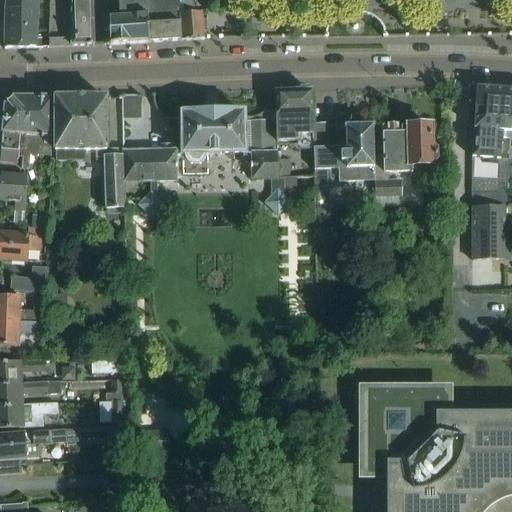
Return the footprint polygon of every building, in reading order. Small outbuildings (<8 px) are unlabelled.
[(36,0),(5,0),(5,10),(4,50),(35,49),(36,0)] [(48,0),(47,36),(48,48),(93,47),(91,0),(48,0)] [(117,0),(118,19),(102,20),(109,46),(148,44),(145,0),(117,0)] [(177,0),(145,0),(148,44),(181,42),(179,15),(177,0)] [(181,0),(183,15),(179,15),(181,42),(203,40),(202,20),(201,13),(194,13),(191,0),(181,0)] [(507,112),(509,91),(475,88),(471,158),(471,195),(506,195),(506,194),(505,194),(507,160),(508,160),(509,140),(506,140),(507,117),(500,117),(501,112),(507,112)] [(511,91),(509,91),(507,112),(501,112),(500,117),(507,117),(506,140),(509,140),(511,140),(511,91)] [(313,137),(312,124),(311,92),(274,94),(275,112),(275,142),(296,142),(296,137),(313,137)] [(121,96),(122,120),(140,119),(139,95),(121,96)] [(17,158),(23,158),(27,99),(11,99),(4,106),(0,149),(0,162),(17,164),(17,158)] [(27,99),(23,158),(22,170),(27,171),(28,155),(50,157),(50,140),(52,99),(27,99)] [(106,99),(54,100),(54,120),(54,152),(56,152),(56,163),(86,163),(86,152),(95,152),(95,158),(103,158),(105,209),(123,209),(122,183),(122,158),(106,158),(106,152),(106,119),(106,99)] [(242,114),(181,116),(181,119),(182,136),(182,155),(243,154),(243,160),(245,165),(250,165),(250,180),(276,179),(275,161),(275,153),(275,143),(275,112),(263,112),(263,122),(242,123),(242,118),(242,114)] [(373,162),(373,182),(374,199),(399,198),(399,182),(387,182),(387,174),(409,173),(409,180),(429,180),(429,167),(435,161),(435,150),(430,146),(429,127),(427,127),(423,122),(413,122),(409,127),(382,128),(383,161),(373,162)] [(373,182),(373,162),(372,128),(344,129),(345,148),(327,149),(326,124),(312,124),(313,137),(314,188),(330,187),(330,172),(338,172),(339,183),(373,182)] [(157,194),(157,182),(175,182),(175,155),(174,151),(122,152),(122,158),(122,183),(139,182),(139,194),(157,194)] [(275,161),(276,179),(289,179),(289,161),(275,161)] [(26,178),(0,175),(0,202),(15,203),(14,213),(24,213),(26,178)] [(281,181),(280,195),(297,196),(297,182),(281,181)] [(471,209),(504,208),(507,208),(507,194),(506,194),(506,195),(471,195),(471,209)] [(504,208),(471,209),(471,262),(504,262),(504,208)] [(30,229),(44,230),(45,218),(31,217),(30,229)] [(44,230),(30,229),(27,229),(27,237),(0,234),(0,260),(26,263),(27,252),(39,252),(40,241),(46,242),(47,230),(44,230)] [(447,251),(427,251),(417,251),(417,266),(446,266),(447,251)] [(42,294),(34,293),(34,294),(33,294),(32,312),(24,312),(24,299),(0,297),(0,322),(43,324),(44,294),(42,294)] [(66,296),(48,295),(47,313),(65,314),(66,296)] [(42,354),(43,324),(0,322),(0,364),(17,363),(17,348),(19,348),(20,334),(32,334),(31,354),(42,354)] [(121,361),(111,361),(91,362),(91,374),(121,374),(121,361)] [(0,386),(22,385),(22,384),(21,373),(46,371),(45,362),(17,363),(0,364),(0,386)] [(112,402),(121,402),(121,381),(111,381),(112,395),(105,395),(105,402),(112,402)] [(0,407),(23,406),(23,405),(22,394),(46,392),(46,395),(61,394),(60,382),(22,384),(22,385),(0,386),(0,407)] [(361,421),(361,425),(361,427),(361,430),(362,433),(362,436),(363,438),(365,441),(366,443),(368,445),(371,445),(371,473),(380,473),(385,473),(384,511),(511,511),(511,414),(452,414),(443,414),(443,407),(444,402),(444,401),(428,401),(416,401),(416,397),(414,396),(411,394),(409,393),(406,392),(404,391),(401,391),(399,391),(396,390),(393,391),(390,391),(387,392),(384,392),(381,394),(379,395),(376,397),(374,399),(371,401),(369,403),(367,406),(365,409),(364,412),(363,415),(362,418),(361,421)] [(121,402),(112,402),(112,423),(121,423),(121,402)] [(23,406),(0,407),(0,430),(42,428),(41,415),(58,414),(58,403),(23,405),(23,406)] [(0,476),(22,475),(21,461),(20,460),(26,460),(26,459),(37,458),(39,454),(39,445),(80,441),(79,430),(0,436),(0,476)] [(133,462),(168,460),(167,434),(131,435),(133,462)]
